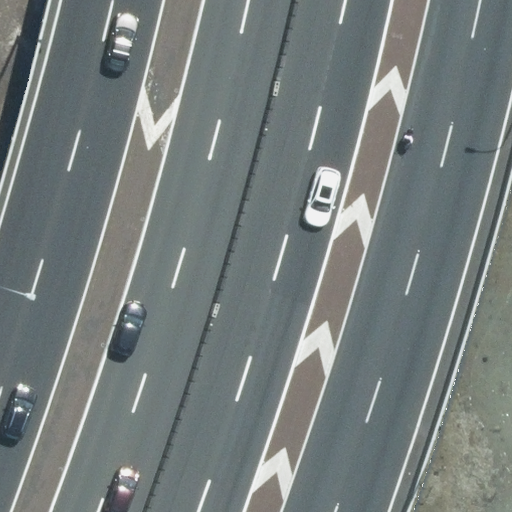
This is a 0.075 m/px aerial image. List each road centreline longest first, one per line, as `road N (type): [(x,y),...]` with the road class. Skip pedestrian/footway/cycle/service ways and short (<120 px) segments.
road 1 (motorway): [(146,511),(201,351),(298,0)]
road 2 (motorway): [(481,0),(373,406),(334,511)]
road 3 (motorway): [(0,406),(119,0)]
